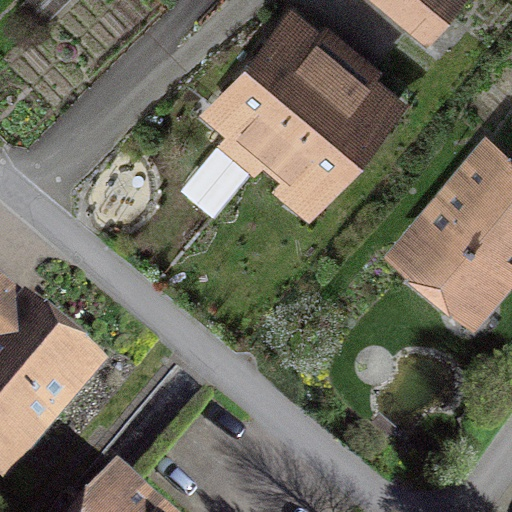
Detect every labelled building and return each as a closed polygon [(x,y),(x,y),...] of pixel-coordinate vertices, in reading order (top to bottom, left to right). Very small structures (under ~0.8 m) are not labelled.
[(386,0),(425,33),(453,0),(386,0)] [(214,106),(266,150),(340,62),(288,18),(214,106)] [(340,62),(266,150),(317,193),(392,105),(340,62)] [(472,308),(511,260),(511,168),(486,147),(401,249),(472,308)] [(0,462),(2,464),(88,363),(0,288),(0,462)] [(144,511),(118,490),(99,511),(144,511)]
